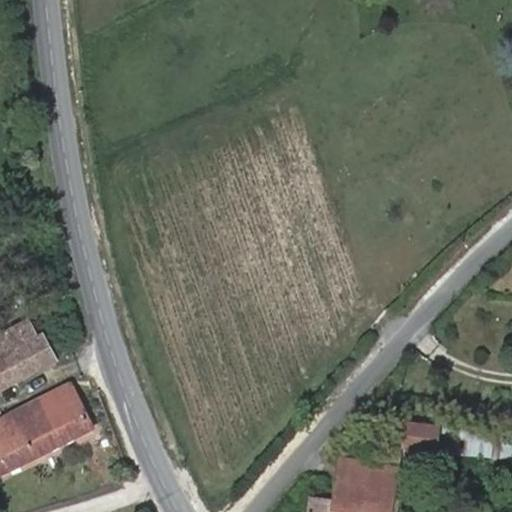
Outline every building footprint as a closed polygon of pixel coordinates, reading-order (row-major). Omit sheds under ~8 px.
[(5,347),(13,365),(25,360),(17,342),(5,347)] [(25,360),(13,365),(5,370),(15,395),(37,384),(25,360)] [(0,402),(15,395),(5,370),(0,372),(0,402)] [(490,401),(480,399),(478,410),(489,411),(490,401)] [(0,486),(87,444),(68,402),(0,433),(0,486)] [(392,454),(453,463),(457,431),(395,426),(392,454)] [(324,509),(298,505),(297,511),(382,511),(388,472),(330,465),(324,509)]
